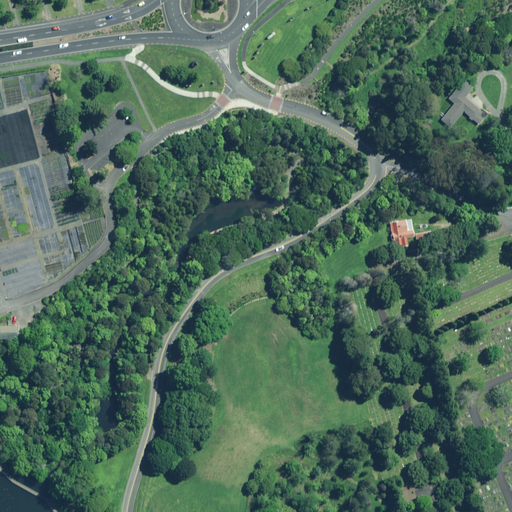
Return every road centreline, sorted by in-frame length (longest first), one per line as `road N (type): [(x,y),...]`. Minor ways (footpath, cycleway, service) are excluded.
road 1 (unclassified): [(238,83),(352,135),(374,155),(379,174),(301,235),(214,277),(177,323),(127,511)]
road 2 (trunk): [(195,40),(127,39),(0,58)]
road 3 (unclassified): [(105,193),(139,150),(210,114),(238,83)]
road 4 (trunk): [(0,40),(107,21),(156,0)]
